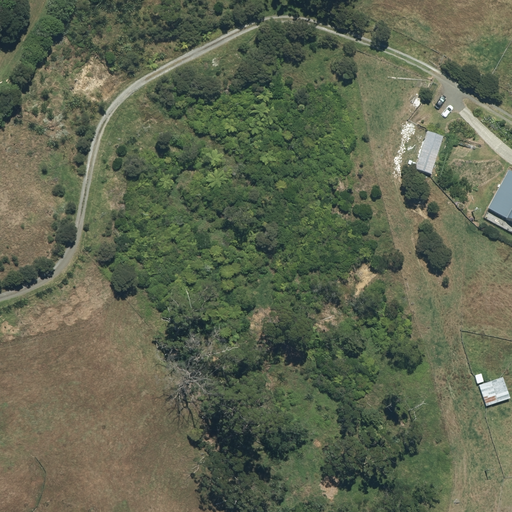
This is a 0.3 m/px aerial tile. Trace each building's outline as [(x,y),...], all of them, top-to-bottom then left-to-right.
[(379,61),(376,67),(384,70),(386,64),(379,61)] [(411,169),(427,174),(440,136),(423,131),(411,169)] [(511,174),(504,171),(484,208),(511,223),(511,174)] [(478,374),(472,377),(474,384),(480,382),(478,374)] [(500,378),(476,386),(483,407),(507,399),(500,378)]
